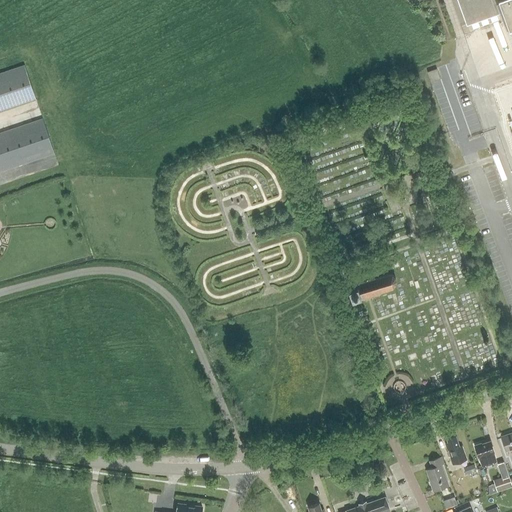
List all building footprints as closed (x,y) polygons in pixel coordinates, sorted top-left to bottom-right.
[(511,0),(457,0),(466,24),(502,12),(509,31),(511,30),(511,80),(491,88),(511,147),(511,0)] [(24,65),(0,72),(0,111),(36,100),(24,65)] [(42,119),(0,132),(0,171),(54,153),(42,119)] [(422,171),(411,175),(414,182),(424,178),(422,171)] [(394,284),(395,281),(394,277),(391,275),(387,275),(374,279),(374,277),(364,280),(364,279),(362,279),(362,281),(355,283),(356,286),(349,288),(352,298),(359,296),(360,299),(364,298),(365,302),(367,301),(366,297),(379,293),(379,292),(392,288),(392,287),(394,284)] [(506,451),(511,448),(511,432),(501,436),(506,451)] [(452,464),(462,461),(466,474),(476,471),(473,464),(468,466),(461,446),(459,447),(455,436),(447,439),(448,443),(445,444),(452,464)] [(493,452),(489,441),(481,444),(481,443),(474,445),(478,457),(481,465),(495,460),(493,452)] [(434,491),(448,486),(440,465),(443,464),(440,457),(428,461),(431,468),(426,470),(434,491)] [(497,492),(511,486),(511,485),(508,475),(493,480),(497,492)] [(389,511),(385,497),(366,503),(365,502),(359,504),(359,506),(346,510),(346,511),(342,511),(389,511)] [(454,497),(443,501),(445,508),(457,504),(454,497)] [(323,511),(323,509),(321,510),(319,503),(307,507),(309,511),(323,511)]
